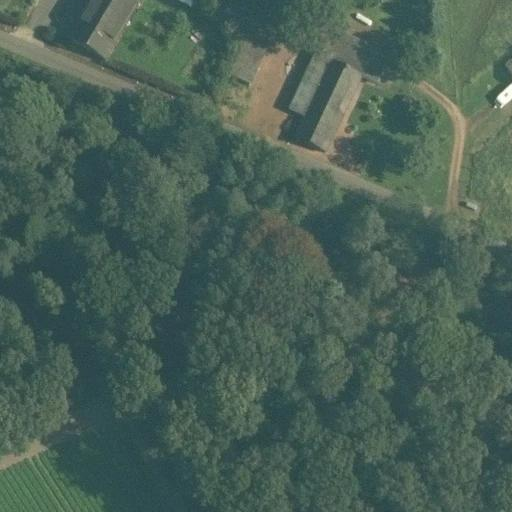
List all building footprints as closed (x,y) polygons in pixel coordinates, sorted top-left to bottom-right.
[(138,6),(126,0),(96,0),(71,44),(104,63),(138,6)] [(227,79),(249,88),(267,46),(244,38),(227,79)] [(325,47),(308,82),(321,88),(332,65),(338,53),(325,47)] [(367,67),(338,53),(332,65),(361,79),(367,67)] [(332,65),(321,88),(308,82),(293,115),(306,121),(309,114),(338,128),(361,79),(332,65)] [(383,74),(367,67),(361,79),(378,86),(383,74)] [(338,128),(309,114),(306,121),(296,142),(325,156),(338,128)]
